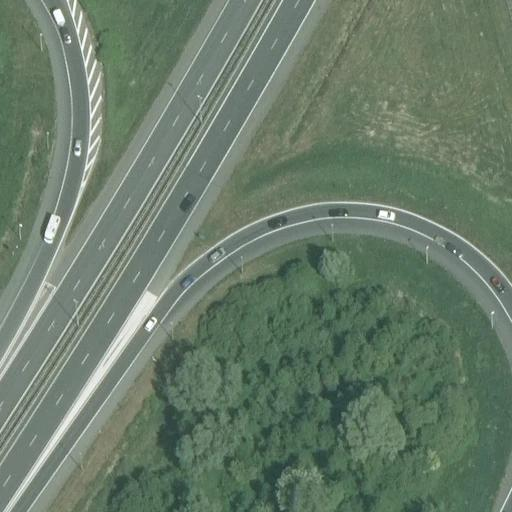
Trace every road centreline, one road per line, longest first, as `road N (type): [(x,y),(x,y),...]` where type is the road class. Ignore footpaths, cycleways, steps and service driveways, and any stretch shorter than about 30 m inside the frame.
road 1 (motorway): [(0,511),(186,278),(271,224),(329,210),(402,218),(471,255),(511,301)]
road 2 (motorway): [(0,498),(133,294),(306,0)]
road 3 (motorway): [(246,0),(0,403)]
road 4 (motorway): [(53,0),(78,86),(77,144),(56,234),(0,351)]
